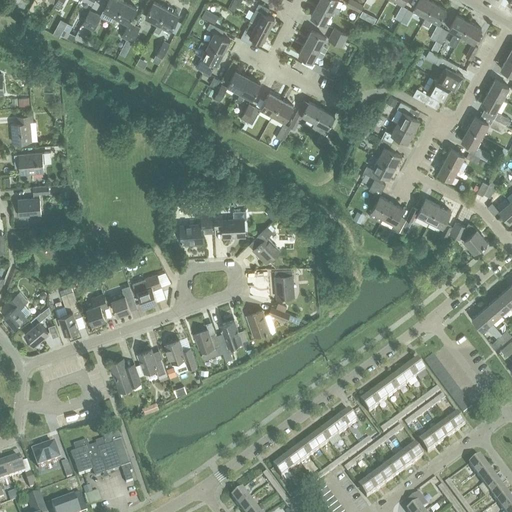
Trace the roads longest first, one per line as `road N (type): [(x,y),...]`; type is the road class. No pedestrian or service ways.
road 1 (residential): [(202,490),(434,321)]
road 2 (residential): [(437,117),(392,93),(337,99),(270,65)]
road 3 (residential): [(183,310),(26,365)]
road 4 (residential): [(437,117),(460,120),(511,26)]
road 5 (residential): [(511,240),(482,208),(409,173)]
road 6 (residential): [(506,418),(434,321)]
road 7 (residential): [(388,511),(482,438)]
